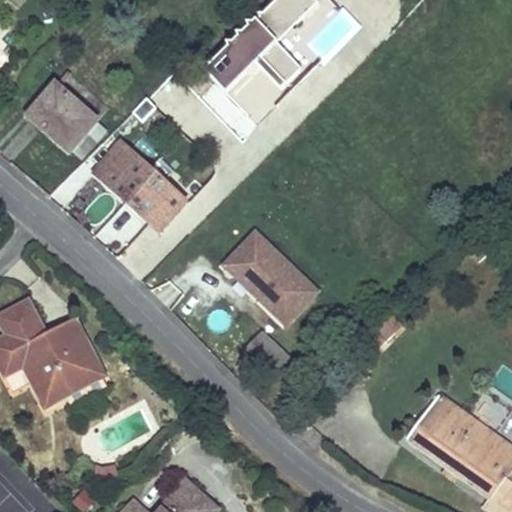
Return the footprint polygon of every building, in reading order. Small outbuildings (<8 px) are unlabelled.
[(230,48),(206,72),(228,95),(258,65),(283,90),(304,70),(279,45),(269,34),(278,24),(299,25),(319,5),(314,0),(278,0),(263,15),(257,15),(259,19),(254,25),(247,25),(250,29),(244,34),(238,34),(240,38),(234,44),(228,44),(230,48)] [(269,34),(279,45),(299,25),(278,24),(269,34)] [(98,124),(56,86),(29,116),(70,154),(98,124)] [(95,175),(127,204),(154,174),(121,145),(95,175)] [(127,204),(159,232),(186,203),(154,174),(127,204)] [(498,245),(487,233),(467,251),(478,263),(498,245)] [(287,326),(311,302),(288,279),(295,272),(256,235),(225,266),(287,326)] [(317,294),(295,272),(288,279),(311,302),(317,294)] [(170,310),(184,296),(168,280),(154,295),(170,310)] [(54,326),(35,285),(3,300),(12,318),(0,324),(0,340),(10,362),(30,352),(39,370),(45,367),(53,385),(107,358),(89,327),(79,332),(76,326),(68,329),(64,321),(54,326)] [(77,304),(50,317),(54,326),(64,321),(68,329),(76,326),(79,332),(89,327),(77,304)] [(390,317),(384,323),(395,334),(401,328),(390,317)] [(376,352),(395,334),(384,323),(365,340),(376,352)] [(269,382),(290,360),(263,334),(242,356),(269,382)] [(408,441),(489,500),(482,509),(486,511),(511,511),(511,449),(439,397),(408,441)] [(207,511),(227,490),(195,461),(170,490),(172,491),(164,501),(143,482),(121,508),(125,511),(207,511)]
